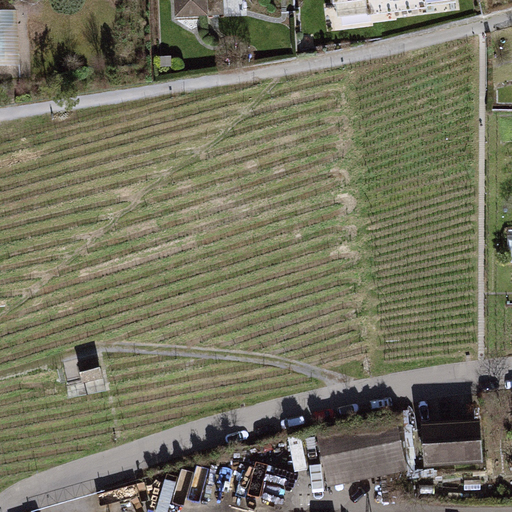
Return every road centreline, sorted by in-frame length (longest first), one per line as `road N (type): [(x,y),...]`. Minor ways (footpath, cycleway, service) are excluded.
road 1 (residential): [(4,507),(211,431),(329,402),(511,373)]
road 2 (track): [(0,117),(296,67),(511,18)]
